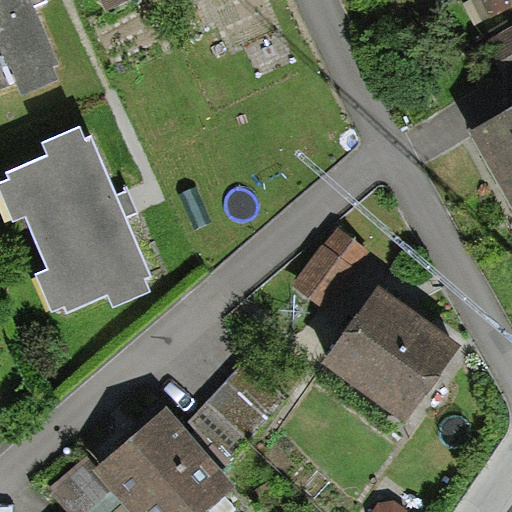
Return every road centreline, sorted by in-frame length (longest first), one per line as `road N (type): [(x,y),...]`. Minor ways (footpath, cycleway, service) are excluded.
road 1 (residential): [(391,149),(0,478)]
road 2 (residential): [(511,364),(391,149)]
road 3 (residential): [(391,149),(320,0)]
